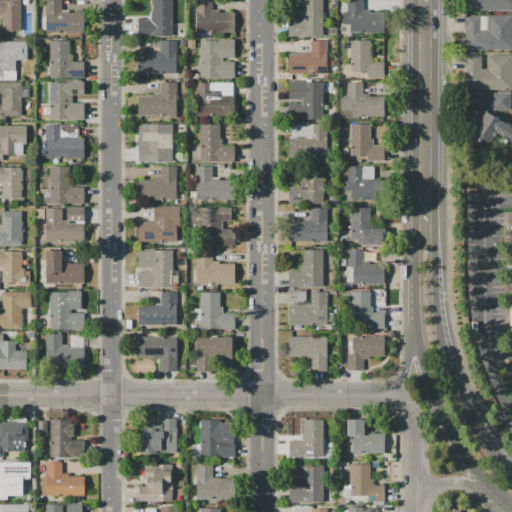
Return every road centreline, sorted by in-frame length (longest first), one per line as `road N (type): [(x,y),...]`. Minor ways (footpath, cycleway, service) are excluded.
road 1 (residential): [(112,0),(116,511)]
road 2 (residential): [(263,0),(264,511)]
road 3 (residential): [(399,395),(0,395)]
road 4 (tertiary): [(511,475),(480,432),(449,365),(427,218)]
road 5 (tertiary): [(426,3),(427,218)]
road 6 (tertiary): [(427,218),(414,259),(411,345)]
road 7 (residential): [(399,395),(415,417),(414,511)]
